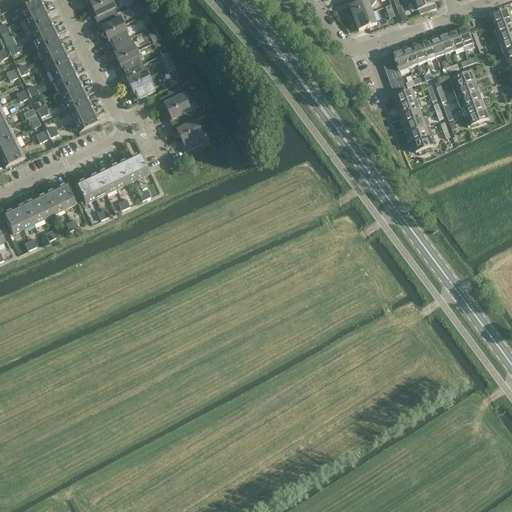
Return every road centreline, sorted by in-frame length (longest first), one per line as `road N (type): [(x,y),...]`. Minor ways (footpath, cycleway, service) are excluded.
road 1 (primary): [(511,364),(234,0)]
road 2 (residential): [(119,121),(114,140),(0,196)]
road 3 (residential): [(60,0),(119,121)]
